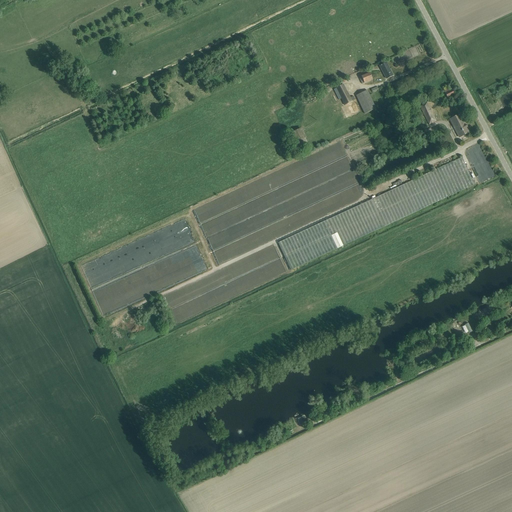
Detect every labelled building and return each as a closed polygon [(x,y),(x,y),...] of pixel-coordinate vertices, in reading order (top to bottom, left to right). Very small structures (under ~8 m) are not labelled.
[(380,66),(386,79),(393,75),(386,62),(380,66)] [(359,77),(362,83),(372,79),(369,72),(359,77)] [(341,98),(344,105),(355,100),(353,96),(350,98),(344,85),(334,90),(339,100),(341,98)] [(447,98),(455,94),(452,89),(449,91),(448,90),(444,92),(447,98)] [(356,95),(365,113),(376,108),(367,90),(356,95)] [(420,106),(429,124),(436,121),(426,102),(420,106)] [(450,120),(454,127),(455,126),(460,137),(469,133),(460,114),(450,120)] [(396,122),(404,138),(412,135),(405,118),(396,122)] [(291,133),(295,143),(300,151),(309,147),(300,129),(291,133)] [(278,243),(291,270),(343,246),(384,227),(419,211),(448,197),(474,185),(462,158),(435,170),(405,184),(373,199),(375,197),(375,196),(372,197),(372,198),(371,198),(372,200),(331,218),(278,243)] [(469,323),(463,326),(467,333),(472,331),(469,323)]
